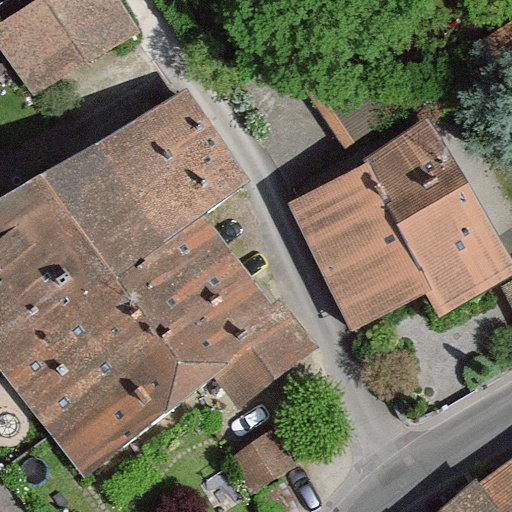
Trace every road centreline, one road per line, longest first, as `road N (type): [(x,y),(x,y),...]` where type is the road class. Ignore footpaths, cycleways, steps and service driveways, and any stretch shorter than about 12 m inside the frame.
road 1 (residential): [(402,480),(273,234),(267,184),(149,17)]
road 2 (tertiary): [(511,413),(402,480)]
